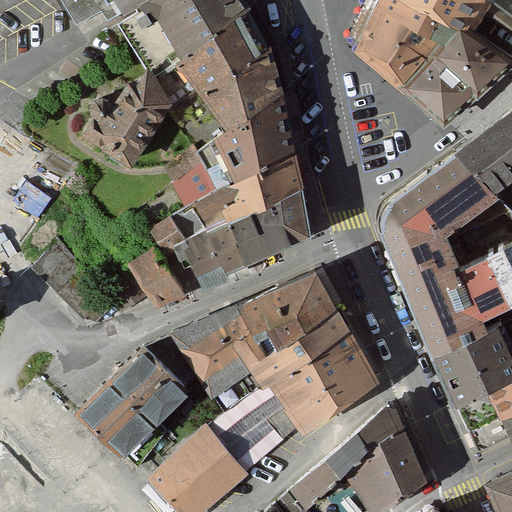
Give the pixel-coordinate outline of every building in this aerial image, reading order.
[(135,0),(60,0),(75,25),(98,10),(106,20),(122,10),(135,0)] [(247,3),(244,0),(135,0),(122,10),(126,16),(113,24),(126,42),(142,65),(147,72),(168,58),(247,3)] [(452,18),(418,0),(383,0),(383,1),(441,37),(452,18)] [(481,0),(418,0),(452,18),(466,27),(481,0)] [(441,37),(383,1),(360,46),(405,84),(441,37)] [(267,43),(247,3),(168,58),(192,93),(267,43)] [(511,56),(511,53),(466,27),(452,18),(441,37),(405,84),(445,116),(511,56)] [(280,92),(267,43),(192,93),(220,128),(280,92)] [(147,72),(142,65),(129,85),(120,80),(106,102),(98,97),(88,98),(82,102),(82,110),(85,119),(77,136),(126,165),(164,104),(167,110),(192,93),(168,58),(147,72)] [(292,153),(280,92),(220,128),(192,146),(198,164),(172,183),(184,206),(188,203),(193,200),(213,188),(292,153)] [(511,111),(460,153),(506,200),(511,202),(511,111)] [(301,189),(292,153),(213,188),(193,200),(201,215),(223,206),(228,218),(301,189)] [(457,224),(506,200),(460,153),(391,203),(383,217),(415,294),(437,346),(511,313),(511,225),(495,233),(497,239),(468,250),(457,224)] [(310,229),(301,189),(228,218),(205,227),(222,265),(310,229)] [(225,271),(222,265),(205,227),(188,203),(184,206),(148,224),(158,242),(163,249),(171,245),(176,254),(184,251),(198,282),(225,271)] [(51,243),(29,265),(87,325),(110,304),(97,291),(51,243)] [(151,301),(182,290),(152,245),(123,262),(151,301)] [(334,299),(318,266),(273,285),(295,325),(334,299)] [(125,269),(102,283),(119,309),(141,295),(125,269)] [(260,347),(295,325),(273,285),(234,302),(260,347)] [(334,299),(295,325),(307,350),(346,323),(334,299)] [(268,378),(307,350),(295,325),(260,347),(234,302),(169,331),(200,377),(222,410),(268,378)] [(511,313),(437,346),(461,402),(511,376),(511,313)] [(375,379),(346,323),(307,350),(268,378),(299,428),(375,379)] [(200,377),(169,331),(134,346),(73,409),(137,466),(165,430),(151,421),(184,389),(200,377)] [(511,376),(461,402),(473,430),(508,414),(511,412),(511,376)] [(244,470),(299,428),(268,378),(222,410),(205,426),(244,470)] [(381,439),(403,428),(395,408),(387,406),(326,457),(342,475),(344,472),(369,445),(381,439)] [(511,424),(508,414),(473,430),(482,450),(511,435),(511,424)] [(185,511),(196,511),(244,470),(205,426),(151,474),(185,511)] [(424,479),(403,428),(381,439),(404,493),(424,479)] [(369,511),(376,511),(404,493),(381,439),(369,445),(344,472),(369,511)] [(342,475),(326,457),(289,490),(304,508),(342,475)] [(511,511),(511,470),(490,481),(505,511),(511,511)] [(308,511),(304,508),(289,490),(277,501),(286,511),(308,511)] [(281,511),(273,503),(263,511),(281,511)]
